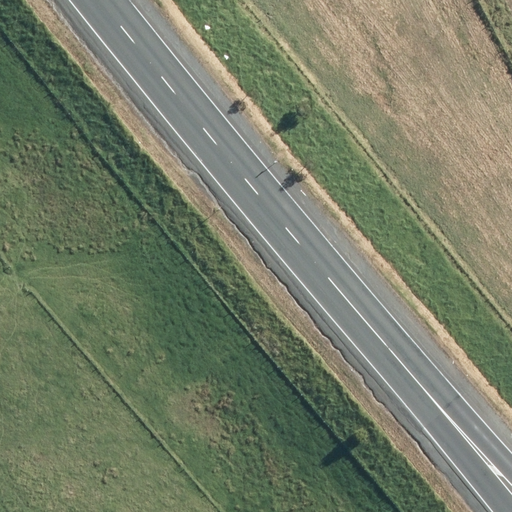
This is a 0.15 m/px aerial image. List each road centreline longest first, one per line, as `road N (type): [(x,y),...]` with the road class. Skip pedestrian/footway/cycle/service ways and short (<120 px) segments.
road 1 (secondary): [(117,0),(429,398)]
road 2 (secondary): [(511,507),(429,398)]
